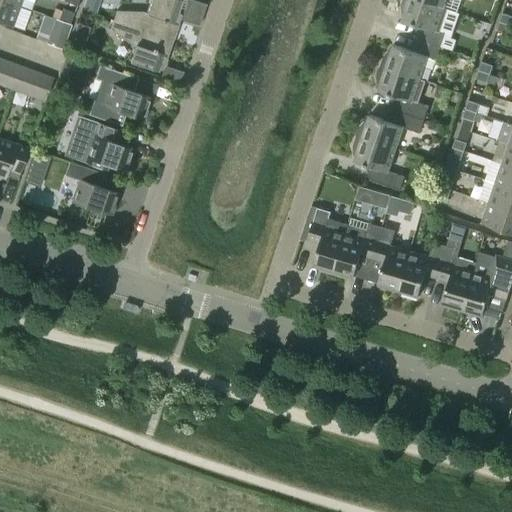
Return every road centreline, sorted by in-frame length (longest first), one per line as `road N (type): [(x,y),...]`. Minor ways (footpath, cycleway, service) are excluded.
road 1 (residential): [(511,357),(299,286),(293,267),(322,163),(379,0)]
road 2 (tertiary): [(511,397),(126,278)]
road 3 (residential): [(126,278),(221,0)]
road 4 (tertiary): [(126,278),(0,237)]
